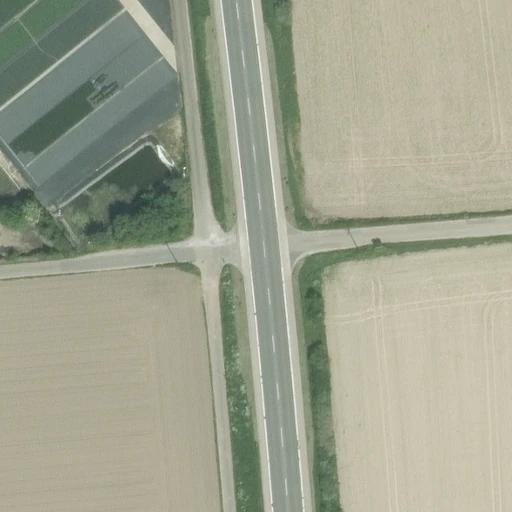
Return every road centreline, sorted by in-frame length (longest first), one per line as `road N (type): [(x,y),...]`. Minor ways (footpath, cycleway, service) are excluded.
road 1 (track): [(179,0),(210,250),(227,511)]
road 2 (secondary): [(264,244),(287,511)]
road 3 (residential): [(264,244),(0,271)]
road 4 (residential): [(511,224),(264,244)]
road 5 (secondary): [(235,0),(264,244)]
